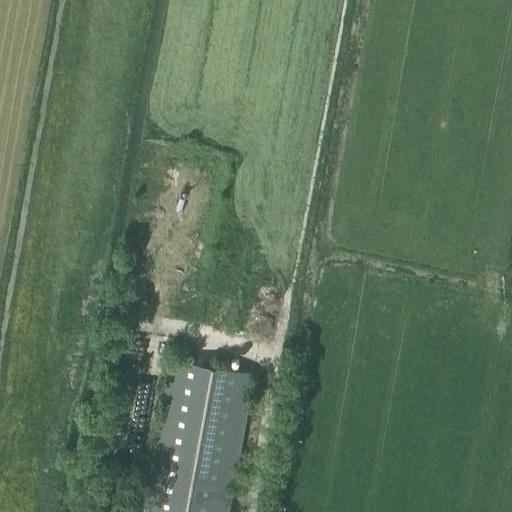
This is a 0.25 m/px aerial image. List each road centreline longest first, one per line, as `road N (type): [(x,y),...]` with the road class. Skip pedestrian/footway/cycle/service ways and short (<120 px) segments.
road 1 (track): [(138,0),(98,218),(50,301),(34,347),(29,402),(41,463),(39,511)]
road 2 (track): [(275,378),(342,0)]
